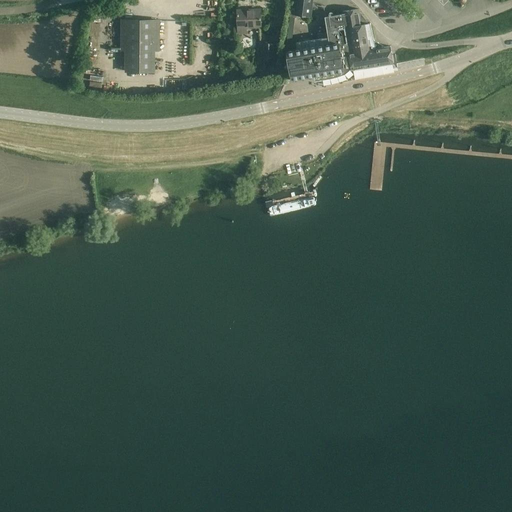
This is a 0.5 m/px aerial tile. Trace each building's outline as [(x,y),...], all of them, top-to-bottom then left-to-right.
[(313,0),(296,0),(295,14),(311,16),(313,0)] [(362,24),(359,9),(343,11),(343,13),(343,12),(343,13),(325,16),(329,37),(297,42),(298,49),(287,51),(292,80),(316,75),(316,77),(321,76),(321,75),(322,75),(323,80),(331,78),(338,77),(345,74),(350,70),(394,62),(391,46),(385,47),(374,40),(371,24),(371,23),(369,23),(362,24)] [(261,27),(260,10),(237,11),(238,28),(261,27)] [(159,20),(123,20),(123,51),(127,51),(126,71),(154,71),(155,51),(159,51),(159,20)] [(276,57),(275,43),(262,44),(263,58),(276,57)] [(318,203),(314,184),(307,186),(305,180),(303,180),(304,187),(263,197),(268,215),(318,203)]
